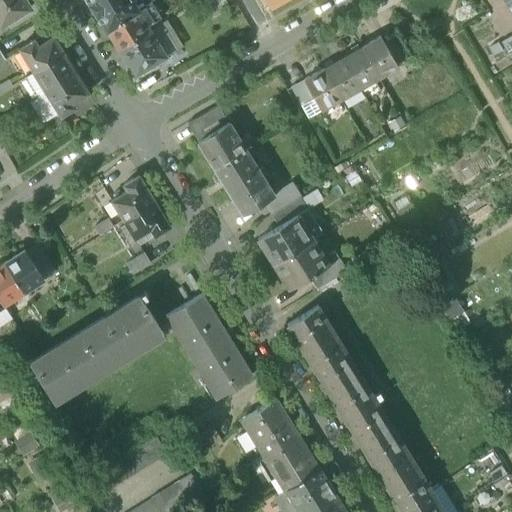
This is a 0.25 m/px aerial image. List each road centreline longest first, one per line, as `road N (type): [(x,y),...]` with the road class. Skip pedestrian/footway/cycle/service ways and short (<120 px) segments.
road 1 (residential): [(137,126),(375,511)]
road 2 (residential): [(137,126),(374,0)]
road 3 (residential): [(137,126),(0,215)]
road 4 (residential): [(60,0),(137,126)]
